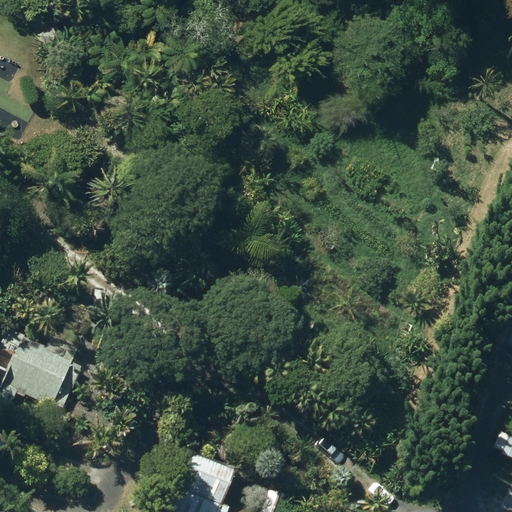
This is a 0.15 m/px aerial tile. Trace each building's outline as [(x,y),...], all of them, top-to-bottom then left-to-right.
[(35,37),(46,52),(61,42),(50,27),(35,37)] [(0,128),(20,139),(35,109),(4,93),(20,63),(0,52),(0,128)] [(0,422),(4,424),(13,400),(22,404),(22,402),(50,413),(51,410),(61,414),(78,373),(69,369),(75,354),(48,343),(44,354),(3,337),(0,344),(0,422)] [(161,511),(223,511),(220,510),(233,477),(223,473),(233,448),(192,433),(161,511)] [(491,454),(511,462),(511,443),(497,438),(491,454)] [(262,511),(282,511),(286,501),(268,495),(262,511)]
